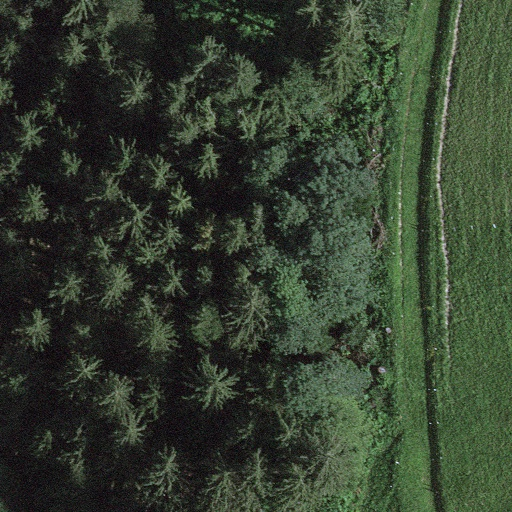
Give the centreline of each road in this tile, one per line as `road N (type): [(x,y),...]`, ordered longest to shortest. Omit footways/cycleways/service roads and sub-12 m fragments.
road 1 (track): [(411,365),(411,184),(432,0)]
road 2 (track): [(411,365),(423,511)]
